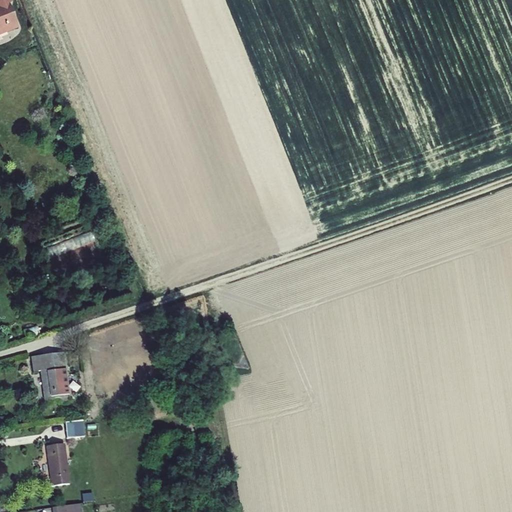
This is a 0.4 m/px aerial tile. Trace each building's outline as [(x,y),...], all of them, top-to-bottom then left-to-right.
[(15,0),(0,0),(0,5),(1,8),(0,8),(0,37),(24,28),(14,2),(16,1),(15,0)] [(231,368),(234,369),(246,370),(247,370),(248,370),(248,369),(248,368),(233,333),(233,332),(232,332),(231,332),(230,333),(222,342),(221,345),(219,348),(219,349),(219,350),(221,354),(223,358),(225,362),(226,366),(227,367),(228,367),(231,368)] [(65,351),(35,355),(38,380),(46,378),(50,407),(73,404),(65,351)] [(85,426),(70,428),(72,436),(86,434),(85,426)] [(74,482),(68,440),(51,443),(57,484),(74,482)] [(55,511),(83,511),(82,503),(55,507),(55,511)]
